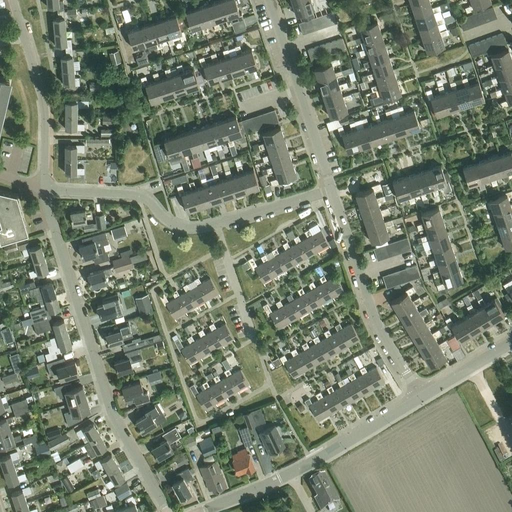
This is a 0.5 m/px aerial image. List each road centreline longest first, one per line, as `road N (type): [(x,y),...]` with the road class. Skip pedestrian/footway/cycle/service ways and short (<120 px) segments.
road 1 (residential): [(167,511),(112,417),(46,190)]
road 2 (tertiary): [(200,511),(311,463),(420,396)]
road 3 (residential): [(420,396),(372,315),(331,190)]
road 4 (residential): [(331,190),(268,0)]
road 5 (residential): [(46,190),(41,95),(12,0)]
road 6 (residential): [(217,224),(180,226),(132,194),(46,190)]
road 7 (unclassified): [(254,339),(217,224)]
